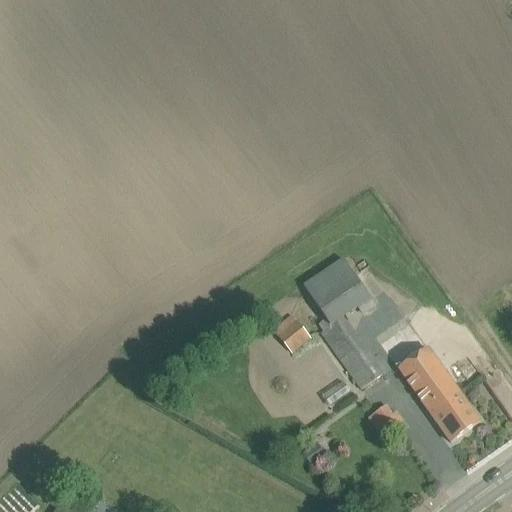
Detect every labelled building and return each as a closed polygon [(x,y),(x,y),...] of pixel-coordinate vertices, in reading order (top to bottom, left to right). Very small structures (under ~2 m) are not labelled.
[(303,287),(304,288),(326,321),(319,326),(324,333),(321,334),(361,391),(383,376),(344,320),(358,310),(372,301),(344,260),(303,287)] [(311,340),(291,316),(272,333),(292,356),(311,340)] [(428,349),(399,370),(452,444),(481,423),(428,349)] [(400,426),(388,407),(369,419),(382,438),(400,426)] [(326,456),(317,445),(303,455),(312,467),(326,456)] [(94,511),(119,511),(102,497),(91,509),(94,511)]
